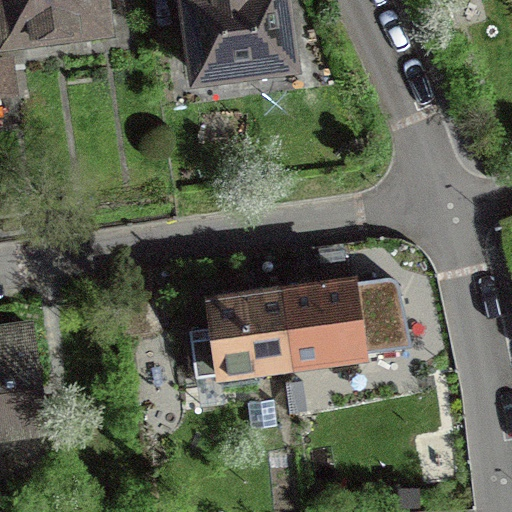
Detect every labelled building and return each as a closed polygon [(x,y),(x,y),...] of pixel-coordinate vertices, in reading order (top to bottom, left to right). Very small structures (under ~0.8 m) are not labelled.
[(115,46),(109,0),(0,0),(0,60),(14,58),(115,46)] [(178,0),(191,96),(301,81),(290,0),(178,0)] [(0,100),(18,99),(14,58),(0,60),(0,100)] [(155,334),(148,277),(116,282),(124,338),(155,334)] [(357,282),(281,292),(293,381),(369,371),(367,356),(411,350),(402,280),(358,286),(357,282)] [(216,391),(293,381),(281,292),(204,303),(208,332),(188,335),(195,383),(214,380),(216,391)] [(0,447),(51,441),(35,322),(0,326),(0,447)] [(285,386),(290,417),(307,414),(302,384),(285,386)] [(397,511),(420,511),(420,492),(398,492),(397,511)]
